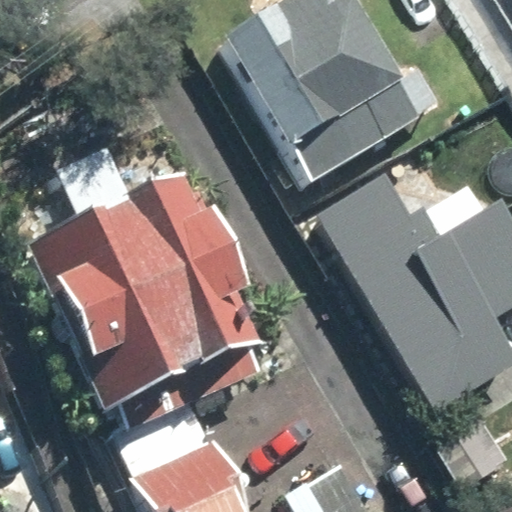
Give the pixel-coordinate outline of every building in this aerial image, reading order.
[(293,198),(403,134),(400,128),(422,115),(403,83),(381,96),(324,0),(294,0),(201,55),(268,168),(273,165),(293,198)] [(212,497),(174,419),(238,391),(227,367),(242,361),(164,188),(90,221),(94,230),(73,240),(69,231),(5,259),(25,305),(15,309),(52,390),(62,386),(82,432),(89,429),(118,490),(111,494),(119,511),(200,511),(197,504),(212,497)] [(299,231),(415,428),(443,411),(455,432),(495,409),(483,388),(499,379),(475,337),(511,315),(511,282),(477,222),(418,257),(398,223),(385,231),(363,194),(299,231)] [(421,467),(446,505),(492,475),(467,438),(421,467)] [(342,511),(322,475),(265,507),(268,511),(342,511)]
